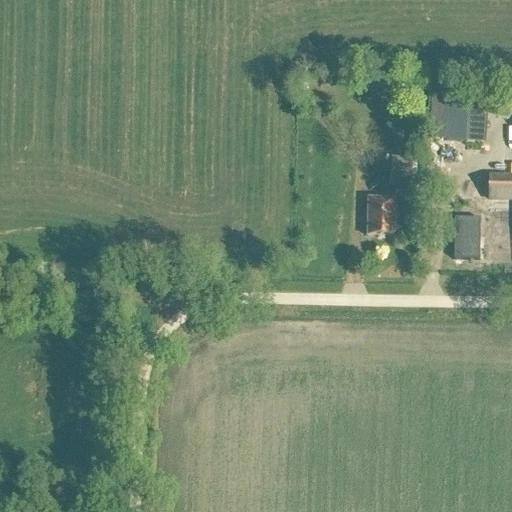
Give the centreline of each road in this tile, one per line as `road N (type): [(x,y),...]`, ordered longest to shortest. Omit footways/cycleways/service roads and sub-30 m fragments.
road 1 (unclassified): [(511,305),(233,300),(186,314)]
road 2 (track): [(186,314),(157,343),(144,378),(139,511)]
road 3 (track): [(186,314),(162,301),(0,286)]
